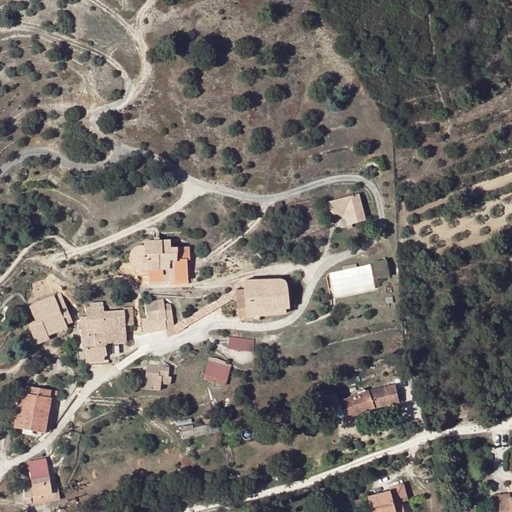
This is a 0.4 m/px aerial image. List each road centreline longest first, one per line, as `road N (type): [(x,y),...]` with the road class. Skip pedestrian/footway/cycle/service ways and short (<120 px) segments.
road 1 (residential): [(511,426),(424,439),(186,511)]
road 2 (track): [(0,134),(27,110),(116,107),(139,87),(147,67),(136,34),(90,0)]
road 3 (track): [(383,226),(391,196),(389,133),(304,0)]
road 4 (track): [(0,28),(31,28),(109,59),(128,81),(129,98)]
